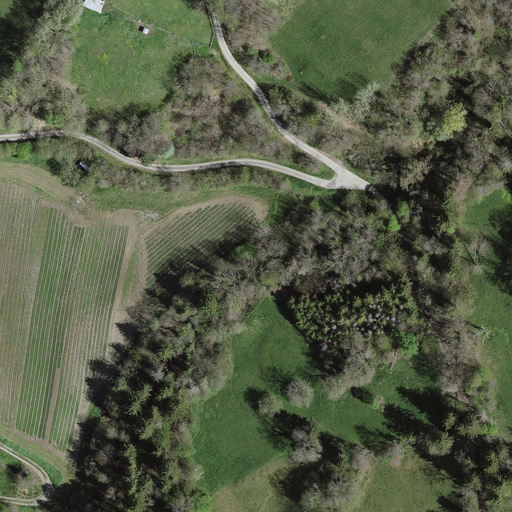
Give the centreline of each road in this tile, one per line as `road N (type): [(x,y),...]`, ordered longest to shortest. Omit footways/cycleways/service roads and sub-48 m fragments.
road 1 (unclassified): [(342,178),(330,185),(251,161),(154,167),(65,133),(0,138)]
road 2 (unclassified): [(211,0),(228,56),(273,119),(342,178)]
road 3 (track): [(420,301),(470,407),(483,511)]
road 4 (unclassified): [(342,178),(395,203),(420,301)]
road 5 (track): [(0,447),(41,469),(47,488),(41,500),(0,498)]
